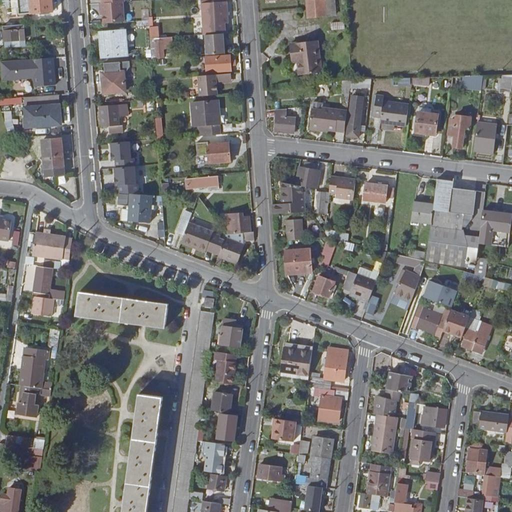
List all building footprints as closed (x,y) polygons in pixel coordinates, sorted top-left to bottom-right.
[(53,12),(52,0),(31,0),(33,14),(53,12)] [(308,0),(311,18),(327,17),(326,0),(308,0)] [(105,23),(126,21),(125,2),(102,3),(102,12),(105,11),(105,15),(105,23)] [(227,2),(211,3),(213,25),(229,24),(227,2)] [(141,7),(142,20),(150,20),(149,7),(141,7)] [(344,21),(330,23),(331,30),(345,29),(344,21)] [(26,24),(27,37),(35,37),(34,24),(26,24)] [(159,37),(158,26),(148,27),(150,38),(159,37)] [(204,36),(216,35),(215,28),(204,29),(204,28),(197,28),(198,35),(204,35),(204,36)] [(128,30),(104,31),(106,56),(129,55),(128,30)] [(26,31),(5,32),(5,43),(27,42),(26,31)] [(227,34),(210,35),(211,56),(226,55),(225,43),(228,43),(227,34)] [(158,60),(166,59),(165,50),(167,50),(166,42),(166,38),(162,39),(156,39),(158,60)] [(292,45),(293,56),(298,55),(299,63),(300,76),(322,74),(319,42),(292,45)] [(232,57),(207,59),(208,74),(233,72),(233,67),(237,67),(237,62),(233,62),(232,57)] [(55,58),(2,62),(4,81),(35,79),(36,87),(57,86),(55,58)] [(208,74),(207,59),(199,59),(201,75),(208,74)] [(107,72),(109,72),(109,78),(105,78),(105,93),(126,91),(125,71),(127,71),(132,66),(132,62),(106,63),(107,72)] [(232,75),(218,76),(218,85),(233,84),(232,75)] [(199,77),(200,96),(219,95),(218,85),(218,76),(199,77)] [(511,92),(511,76),(505,76),(503,91),(511,92)] [(470,77),(455,78),(454,86),(473,89),(475,77),(470,77)] [(484,90),(485,77),(475,77),(473,89),(484,90)] [(432,79),(420,79),(420,88),(432,88),(432,79)] [(62,125),(59,95),(25,98),(27,128),(62,125)] [(360,132),(361,126),(364,99),(353,97),(348,137),(359,138),(360,132)] [(408,128),(411,106),(386,102),(387,98),(377,97),(375,118),(382,119),(381,124),(408,128)] [(194,103),(195,117),(219,115),(218,110),(221,109),(221,101),(194,103)] [(130,103),(101,105),(103,126),(110,125),(110,132),(125,130),(124,124),(121,124),(121,116),(131,115),(130,103)] [(7,133),(14,131),(11,110),(3,112),(7,133)] [(288,110),(278,110),(275,131),(294,134),(297,119),(287,118),(288,110)] [(323,130),(326,110),(324,110),(323,113),(314,111),(311,131),(322,132),(322,130),(323,130)] [(348,113),(326,110),(323,130),(328,131),(346,133),(348,113)] [(440,116),(420,113),(417,133),(437,136),(440,116)] [(219,115),(195,117),(196,126),(201,126),(202,136),(220,135),(219,124),(219,115)] [(472,129),(473,119),(459,117),(458,121),(454,120),(452,127),(450,136),(457,137),(456,147),(464,149),(467,129),(472,129)] [(499,126),(479,123),(475,153),(495,155),(499,126)] [(65,177),(61,135),(43,137),(45,165),(42,166),(43,174),(45,174),(46,178),(65,177)] [(132,158),(131,141),(113,142),(113,152),(112,153),(113,160),(117,160),(118,167),(116,167),(117,184),(120,183),(121,192),(133,193),(140,194),(139,184),(137,184),(136,158),(132,158)] [(231,143),(210,145),(211,164),(232,162),(231,143)] [(305,162),(304,168),(318,171),(319,165),(305,162)] [(283,202),(273,203),(274,215),(306,213),(304,186),(310,187),(318,188),(320,171),(318,171),(304,168),(300,168),(298,185),(281,182),(283,202)] [(190,188),(207,187),(219,186),(218,177),(187,179),(187,185),(189,185),(190,188)] [(357,180),(332,177),(330,193),(338,194),(337,198),(355,200),(357,180)] [(456,183),(439,180),(435,207),(432,225),(427,263),(467,268),(470,250),(468,250),(463,232),(463,229),(465,229),(472,221),(472,218),(473,218),(476,193),(454,189),(456,183)] [(396,188),(368,183),(366,200),(394,205),(396,188)] [(140,194),(133,193),(131,220),(135,221),(135,223),(138,223),(138,228),(150,229),(151,222),(152,222),(154,195),(140,194)] [(328,215),(330,194),(319,193),(317,213),(328,215)] [(118,194),(117,203),(127,204),(127,194),(118,194)] [(412,222),(432,225),(435,207),(415,204),(412,222)] [(491,243),(495,214),(485,212),(481,242),(491,243)] [(235,234),(251,233),(250,217),(244,217),(243,214),(228,214),(229,219),(233,218),(235,234)] [(510,246),(511,232),(511,215),(495,214),(491,243),(510,246)] [(177,233),(185,236),(189,224),(191,219),(184,216),(177,233)] [(285,219),(286,241),(302,240),(300,218),(285,219)] [(0,239),(9,241),(12,221),(0,219),(0,239)] [(185,236),(182,243),(193,247),(194,243),(200,245),(199,247),(208,250),(208,249),(215,252),(221,237),(213,234),(213,235),(207,232),(207,230),(189,224),(185,236)] [(12,246),(19,246),(21,231),(13,230),(12,246)] [(246,242),(255,241),(255,233),(251,233),(235,234),(230,234),(228,235),(227,239),(221,254),(217,266),(221,267),(223,260),(239,265),(246,246),(246,242)] [(64,260),(67,239),(38,234),(34,256),(64,260)] [(215,252),(221,254),(227,239),(221,237),(215,252)] [(70,261),(73,240),(67,239),(64,260),(70,261)] [(328,267),(337,245),(327,241),(318,263),(328,267)] [(194,243),(193,247),(206,252),(208,250),(199,247),(200,245),(194,243)] [(311,250),(287,252),(288,274),(312,273),(311,250)] [(477,270),(479,260),(480,252),(470,250),(467,268),(477,270)] [(477,276),(486,278),(488,261),(479,260),(477,270),(477,276)] [(53,269),(39,266),(35,297),(47,299),(54,300),(64,301),(65,293),(50,290),(53,269)] [(396,295),(412,302),(421,279),(405,272),(396,295)] [(437,276),(427,274),(425,285),(436,287),(437,276)] [(315,276),(309,291),(314,293),(319,278),(315,276)] [(357,276),(351,293),(370,300),(376,283),(357,276)] [(319,278),(314,293),(328,298),(332,289),(334,290),(336,287),(333,285),(334,283),(319,278)] [(82,292),(78,316),(167,329),(170,304),(82,292)] [(396,295),(393,301),(406,306),(408,300),(396,295)] [(47,299),(35,297),(33,314),(51,317),(54,300),(47,299)] [(214,299),(205,298),(203,306),(212,308),(214,299)] [(370,300),(365,313),(373,316),(377,303),(370,300)] [(445,315),(418,306),(411,325),(437,335),(440,329),(443,330),(446,323),(442,322),(445,315)] [(453,309),(445,330),(464,337),(466,332),(471,319),(472,317),(453,309)] [(209,351),(214,313),(199,311),(172,511),(187,511),(189,499),(190,492),(193,469),(196,453),(197,440),(201,410),(205,381),(207,371),(209,351)] [(466,332),(464,337),(467,338),(463,347),(473,351),(475,347),(485,350),(489,338),(477,333),(480,323),(476,321),(471,319),(466,332)] [(243,330),(223,326),(220,344),(241,347),(243,330)] [(475,347),(473,351),(483,355),(485,350),(475,347)] [(26,348),(25,358),(34,359),(35,349),(26,348)] [(310,377),(313,352),(286,348),(282,372),(310,377)] [(25,358),(21,386),(44,389),(49,351),(35,349),(34,359),(25,358)] [(325,379),(310,377),(309,380),(308,386),(314,387),(330,389),(330,387),(331,380),(343,382),(348,352),(329,349),(325,379)] [(238,355),(218,352),(214,382),(234,385),(238,355)] [(309,380),(310,377),(282,372),(281,376),(309,380)] [(386,390),(408,395),(411,377),(389,373),(386,390)] [(44,389),(21,386),(18,415),(32,417),(33,404),(29,404),(30,394),(51,396),(52,390),(44,389)] [(334,390),(330,389),(314,387),(313,395),(322,397),(319,419),(337,422),(341,399),(333,399),(334,390)] [(348,401),(349,393),(334,390),(333,399),(341,399),(348,401)] [(399,394),(386,392),(386,400),(378,397),(375,415),(377,415),(392,418),(394,403),(398,403),(399,394)] [(216,393),(213,411),(230,413),(232,395),(216,393)] [(138,394),(121,511),(146,511),(163,397),(138,394)] [(286,406),(305,409),(306,402),(288,398),(286,406)] [(448,412),(427,408),(425,417),(432,418),(431,426),(445,428),(448,412)] [(507,417),(475,412),(473,423),(480,424),(480,429),(504,433),(504,427),(505,427),(507,417)] [(234,420),(234,415),(221,413),(220,418),(226,420),(223,439),(233,440),(237,420),(234,420)] [(377,415),(374,440),(394,443),(397,419),(392,418),(377,415)] [(415,417),(408,416),(407,420),(406,429),(413,430),(415,417)] [(296,442),(299,422),(275,419),(274,426),(275,427),(273,439),(296,442)] [(434,444),(435,433),(416,431),(411,461),(428,463),(430,449),(431,443),(434,444)] [(9,437),(8,445),(23,447),(24,438),(9,437)] [(315,456),(329,458),(332,439),(327,439),(322,438),(315,437),(312,456),(315,456)] [(394,443),(374,440),(372,452),(392,454),(394,443)] [(300,449),(299,454),(308,455),(310,443),(301,441),(300,449)] [(228,452),(229,444),(215,442),(215,450),(228,452)] [(8,445),(0,443),(0,452),(30,457),(31,448),(23,447),(8,445)] [(290,452),(297,453),(299,445),(292,443),(290,452)] [(480,451),(470,450),(467,472),(477,473),(477,472),(483,473),(484,463),(479,462),(480,451)] [(234,454),(223,452),(222,455),(219,455),(217,468),(228,470),(229,462),(232,462),(234,454)] [(326,488),(329,458),(315,456),(312,478),(308,477),(307,486),(319,488),(326,488)] [(281,467),(261,465),(259,479),(279,482),(281,467)] [(391,468),(374,465),(372,480),(375,480),(373,490),(375,490),(374,496),(380,497),(387,498),(391,468)] [(209,489),(213,489),(219,490),(224,491),(226,478),(211,475),(209,489)] [(440,484),(441,476),(428,475),(427,483),(428,483),(438,484),(440,484)] [(501,478),(487,476),(486,481),(484,481),(482,495),(483,496),(483,501),(484,501),(497,503),(501,478)] [(437,492),(438,484),(428,483),(427,490),(437,492)] [(318,494),(319,488),(307,486),(303,486),(302,492),(318,494)] [(18,511),(19,511),(16,510),(18,498),(20,498),(22,491),(9,489),(8,495),(3,494),(1,503),(7,504),(6,509),(0,508),(0,511),(18,511)] [(474,493),(459,490),(458,497),(469,499),(473,500),(474,493)] [(190,492),(189,499),(203,501),(204,494),(190,492)] [(374,496),(362,494),(360,509),(378,511),(380,497),(374,496)] [(394,511),(393,511),(420,511),(415,511),(415,507),(412,506),(412,505),(403,504),(404,499),(396,498),(396,499),(395,505),(394,511)] [(268,510),(277,511),(280,511),(290,511),(292,502),(269,499),(268,510)] [(483,501),(473,500),(469,499),(467,511),(482,511),(484,501),(483,501)] [(218,511),(220,504),(203,501),(202,511),(218,511)]
